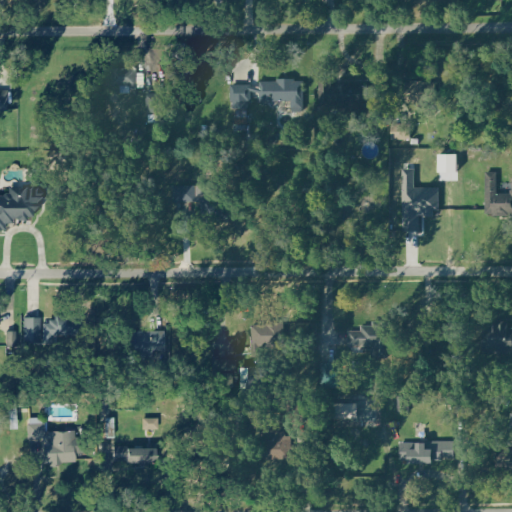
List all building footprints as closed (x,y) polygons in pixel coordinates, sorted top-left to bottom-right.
[(123,93),(134,93),(134,88),(148,87),(147,69),(122,69),(123,93)] [(235,85),(235,107),(255,107),(255,92),(263,92),(263,101),(295,101),(295,110),(306,110),(306,79),(263,79),(263,85),(235,85)] [(341,85),(340,114),(361,114),(362,102),(381,103),(382,86),(341,85)] [(0,111),(12,111),(12,90),(0,90),(0,111)] [(150,97),(151,115),(163,114),(161,96),(150,97)] [(511,190),(511,213),(486,213),(486,173),(496,173),(496,194),(511,193),(511,190)] [(172,186),(172,199),(195,199),(195,185),(172,186)] [(0,229),(0,195),(9,195),(9,186),(38,187),(46,195),(34,214),(13,215),(5,222),(5,229),(0,229)] [(407,232),(425,231),(425,217),(443,216),(442,188),(407,188),(407,232)] [(202,196),(202,222),(236,222),(235,195),(202,196)] [(80,332),(79,313),(56,313),(56,318),(52,318),(52,322),(45,322),(46,333),(80,332)] [(24,316),(24,341),(42,341),(42,316),(24,316)] [(427,325),(449,326),(449,320),(460,321),(459,344),(449,344),(450,337),(427,337),(427,325)] [(252,355),(252,321),(285,321),(285,345),(260,345),(260,355),(252,355)] [(389,322),(388,356),(371,356),(371,344),(351,344),(351,332),(362,332),(362,326),(373,327),(373,322),(389,322)] [(511,351),(484,351),(484,328),(492,328),(492,323),(508,323),(508,328),(511,328),(511,351)] [(165,349),(165,330),(122,330),(123,348),(140,347),(140,356),(154,356),(154,349),(165,349)] [(213,359),(213,375),(237,376),(237,359),(213,359)] [(345,363),(329,363),(329,387),(344,388),(345,363)] [(268,365),(268,387),(247,388),(246,366),(268,365)] [(410,394),(410,411),(398,412),(398,394),(410,394)] [(306,396),(306,420),(287,420),(287,396),(306,396)] [(357,402),(357,419),(329,419),(329,402),(357,402)] [(29,423),(29,437),(46,437),(45,423),(29,423)] [(77,461),(75,429),(47,431),(48,439),(44,439),(45,463),(77,461)] [(292,459),(293,436),(287,436),(287,430),(278,430),(278,438),(260,438),(260,459),(292,459)] [(455,441),(402,440),(402,459),(443,459),(443,455),(455,455),(455,441)] [(158,442),(158,462),(116,462),(116,444),(129,444),(129,448),(148,448),(148,442),(158,442)] [(511,465),(511,446),(495,446),(496,466),(511,465)]
